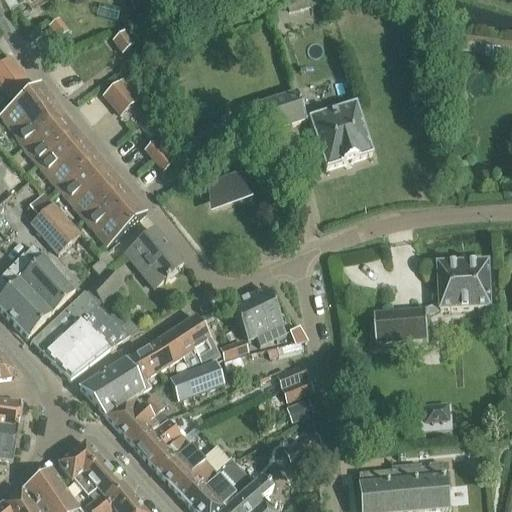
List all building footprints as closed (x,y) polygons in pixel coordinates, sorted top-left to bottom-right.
[(21,0),(27,10),(31,17),(52,4),(54,8),(68,0),(21,0)] [(57,23),(47,30),(57,44),(67,37),(57,23)] [(120,31),(108,40),(118,54),(130,44),(120,31)] [(463,55),(485,59),(488,44),(465,41),(463,55)] [(0,68),(0,84),(15,72),(8,63),(0,68)] [(0,93),(2,96),(22,82),(15,72),(0,84),(0,93)] [(22,82),(2,96),(10,107),(30,92),(22,82)] [(122,85),(103,101),(111,111),(131,95),(122,85)] [(0,129),(8,139),(19,157),(58,123),(57,122),(48,107),(35,91),(0,119),(0,129)] [(131,95),(111,111),(120,121),(139,105),(131,95)] [(323,175),(369,160),(353,110),(314,123),(312,118),(302,121),(294,98),(247,114),(257,142),(307,126),(323,175)] [(58,123),(19,157),(33,173),(72,139),(58,123)] [(72,139),(33,173),(56,199),(95,165),(72,139)] [(157,149),(150,155),(156,162),(163,156),(157,149)] [(163,156),(156,162),(163,170),(170,164),(163,156)] [(95,165),(56,199),(81,227),(120,193),(95,165)] [(235,177),(199,191),(210,217),(246,203),(235,177)] [(120,193),(81,227),(105,254),(143,221),(120,193)] [(57,261),(78,243),(41,201),(29,211),(38,221),(29,230),(57,261)] [(167,283),(180,272),(151,237),(124,260),(152,294),(163,286),(164,288),(168,285),(167,283)] [(74,298),(42,264),(33,254),(22,263),(0,284),(0,315),(26,343),(74,298)] [(104,255),(97,262),(98,264),(106,272),(108,274),(115,268),(104,255)] [(98,264),(89,272),(97,280),(106,272),(98,264)] [(424,312),(425,317),(373,321),(375,350),(427,346),(425,322),(440,315),(440,316),(490,313),(487,269),(437,271),(439,306),(424,312)] [(99,281),(87,294),(103,309),(121,289),(106,275),(99,281)] [(259,352),(285,339),(282,331),(264,295),(250,302),(229,312),(247,348),(254,344),(259,352)] [(107,323),(96,312),(83,299),(31,348),(32,349),(40,358),(42,356),(44,358),(43,360),(58,375),(58,372),(65,372),(65,376),(59,376),(70,386),(108,357),(127,344),(140,337),(129,325),(124,329),(113,318),(107,323)] [(193,358),(202,373),(220,363),(211,347),(194,323),(178,333),(193,358)] [(166,340),(181,365),(182,364),(190,378),(202,373),(193,358),(178,333),(166,340)] [(307,345),(299,333),(290,337),(293,349),(299,347),(307,345)] [(166,340),(124,366),(139,390),(147,385),(147,386),(181,365),(166,340)] [(243,344),(219,353),(223,367),(248,358),(243,344)] [(302,357),(299,347),(293,349),(267,355),(269,364),(302,357)] [(0,385),(10,384),(13,377),(0,356),(0,385)] [(80,393),(106,421),(134,404),(144,398),(151,393),(147,386),(147,385),(139,390),(124,366),(80,393)] [(178,407),(222,390),(214,370),(170,386),(178,407)] [(276,382),(280,394),(307,383),(303,372),(276,382)] [(285,408),(312,398),(307,383),(280,394),(285,408)] [(106,421),(131,448),(166,425),(159,417),(164,413),(152,401),(142,411),(134,404),(106,421)] [(312,419),(318,417),(316,403),(307,406),(307,404),(285,412),(291,428),(313,421),(312,419)] [(0,432),(17,435),(21,407),(0,405),(0,432)] [(131,448),(156,476),(172,462),(165,454),(181,442),(167,426),(166,425),(131,448)] [(0,432),(0,464),(12,467),(17,435),(0,432)] [(172,462),(156,476),(183,505),(214,479),(186,447),(198,437),(195,432),(181,442),(165,454),(172,462)] [(314,438),(284,456),(289,466),(320,449),(314,438)] [(98,503),(99,502),(105,509),(123,495),(84,448),(57,470),(71,487),(72,487),(86,504),(94,498),(98,503)] [(289,466),(279,474),(287,484),(320,466),(313,455),(320,450),(320,449),(289,466)] [(214,479),(183,505),(189,511),(229,511),(253,490),(230,464),(214,479)] [(360,511),(445,511),(441,468),(427,470),(426,474),(420,475),(419,470),(389,473),(389,477),(357,481),(360,511)] [(75,511),(50,476),(37,486),(55,511),(75,511)] [(253,490),(229,511),(263,511),(259,507),(270,496),(258,484),(253,490)] [(34,511),(55,511),(37,486),(23,496),(34,511)] [(98,503),(85,511),(136,511),(123,495),(105,509),(99,502),(98,503)] [(2,511),(31,511),(22,498),(2,511)]
